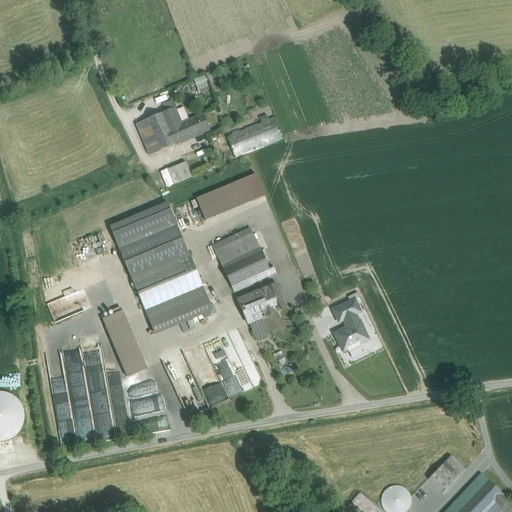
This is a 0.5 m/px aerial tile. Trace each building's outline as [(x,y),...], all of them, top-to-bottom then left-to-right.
[(172,102),(163,106),(166,112),(175,108),(172,102)] [(166,112),(137,124),(150,155),(186,140),(179,125),(181,124),(175,108),(166,112)] [(181,124),(179,125),(186,140),(210,130),(203,115),(181,124)] [(275,117),(226,137),(235,158),(283,139),(275,117)] [(185,162),(168,170),(174,184),(191,177),(185,162)] [(168,170),(162,172),(168,187),(174,184),(168,170)] [(200,220),(262,198),(254,175),(192,197),(200,220)] [(223,269),(234,293),(272,276),(261,250),(253,234),(214,252),(223,269)] [(68,261),(88,318),(113,309),(99,270),(90,274),(89,270),(80,273),(75,259),(68,261)] [(132,280),(145,310),(192,291),(202,287),(196,273),(187,277),(180,260),(132,280)] [(275,285),(267,288),(267,289),(258,292),(268,316),(271,315),(270,313),(285,308),(275,285)] [(258,292),(238,301),(248,324),(249,324),(261,319),(268,316),(258,292)] [(354,298),(329,309),(337,327),(330,331),(339,352),(367,340),(356,314),(360,313),(354,298)] [(143,370),(121,311),(100,318),(123,378),(143,370)] [(261,319),(249,324),(257,341),(268,336),(261,319)] [(238,329),(203,345),(229,399),(263,383),(238,329)] [(21,428),(24,410),(9,395),(0,393),(0,440),(6,442),(21,428)] [(465,470),(451,457),(442,465),(456,479),(465,470)] [(456,479),(442,465),(428,480),(442,494),(456,479)] [(482,475),(445,511),(458,511),(488,481),(482,475)] [(488,481),(458,511),(483,511),(493,503),(502,494),(488,481)] [(410,507),(411,501),(410,495),(407,490),(402,487),(396,486),(390,487),(385,491),(382,496),(381,501),(382,507),(385,511),(406,511),(407,511),(410,507)] [(511,511),(511,503),(502,494),(493,503),(501,511),(502,511),(511,511)] [(493,503),(483,511),(499,511),(501,511),(493,503)]
